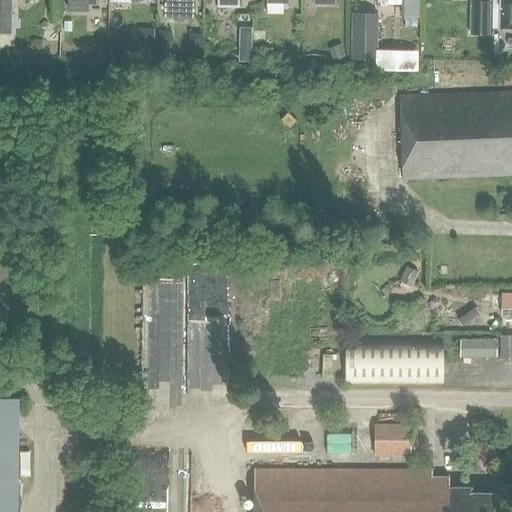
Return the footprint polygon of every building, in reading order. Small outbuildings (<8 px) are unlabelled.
[(0,0),(0,33),(12,34),(12,0),(0,0)] [(69,0),(69,11),(87,11),(87,6),(96,6),(96,0),(69,0)] [(165,0),(165,19),(193,19),(193,0),(165,0)] [(217,0),(218,8),(239,8),(239,0),(217,0)] [(350,0),(351,13),(353,13),(358,13),(358,0),(350,0)] [(511,0),(498,0),(498,12),(499,12),(499,29),(511,29),(511,0)] [(471,1),(471,35),(491,35),(491,1),(471,1)] [(353,13),(352,62),(378,62),(378,13),(358,13),(353,13)] [(140,29),(139,41),(154,42),(155,29),(140,29)] [(241,29),(240,64),(253,64),(254,30),(241,29)] [(163,33),(163,57),(176,57),(176,33),(163,33)] [(189,34),(189,57),(203,57),(203,34),(189,34)] [(341,47),(329,52),(332,60),(345,55),(341,47)] [(511,92),(400,97),(402,180),(511,176),(511,92)] [(230,339),(230,268),(192,267),(192,283),(213,283),(213,314),(210,314),(210,327),(215,327),(215,339),(230,339)] [(407,267),(399,281),(411,287),(418,273),(407,267)] [(511,315),(511,295),(502,295),(502,315),(511,315)] [(458,320),(462,326),(480,314),(475,308),(458,320)] [(511,336),(501,336),(501,360),(511,360),(511,336)] [(460,340),(460,358),(496,357),(496,340),(460,340)] [(345,385),(443,387),(443,342),(345,341),(345,385)] [(0,511),(16,511),(18,399),(0,398),(0,511)] [(377,426),(377,458),(412,458),(412,426),(377,426)] [(498,511),(498,494),(471,494),(471,489),(449,489),(449,478),(432,478),(432,470),(254,470),(253,511),(498,511)]
